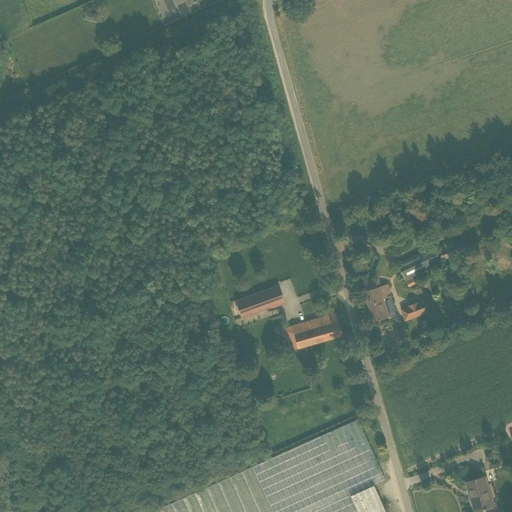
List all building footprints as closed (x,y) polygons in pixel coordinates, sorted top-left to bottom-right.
[(188,4),(196,0),(172,0),(174,2),(175,2),(181,17),(192,12),(188,4)] [(444,261),(455,256),(467,251),(462,240),(439,250),(444,261)] [(406,281),(411,290),(418,286),(414,279),(434,269),(433,266),(441,262),(434,247),(421,253),(420,253),(397,263),(404,278),(404,279),(405,282),(406,281)] [(368,304),(373,321),(389,317),(388,311),(395,309),(388,284),(380,286),(378,278),(373,279),(372,279),(372,280),(363,282),(365,291),(367,298),(365,300),(366,304),(368,304)] [(278,286),(267,290),(235,301),(241,317),(284,302),(278,286)] [(423,301),(401,309),(405,320),(428,312),(423,301)] [(342,335),(335,313),(291,326),(297,348),(342,335)] [(486,476),(466,482),(469,490),(471,490),(477,511),(475,511),(484,509),(485,510),(487,510),(486,507),(494,505),(486,476)] [(386,511),(379,484),(271,511),(386,511)]
